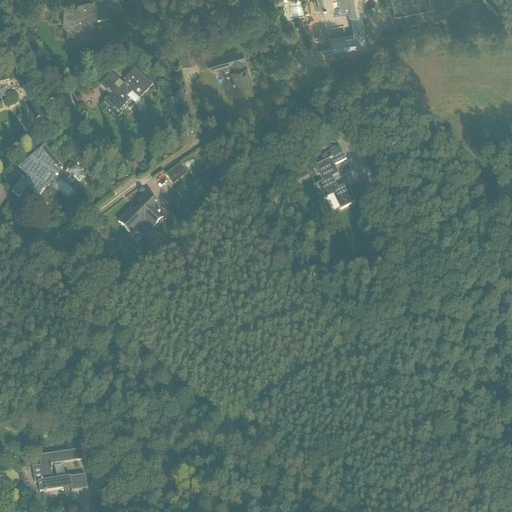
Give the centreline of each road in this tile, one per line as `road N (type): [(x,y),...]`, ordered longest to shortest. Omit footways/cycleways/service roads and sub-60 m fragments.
road 1 (track): [(319,511),(31,270)]
road 2 (track): [(228,432),(511,261)]
road 3 (residential): [(31,270),(183,149),(188,114)]
